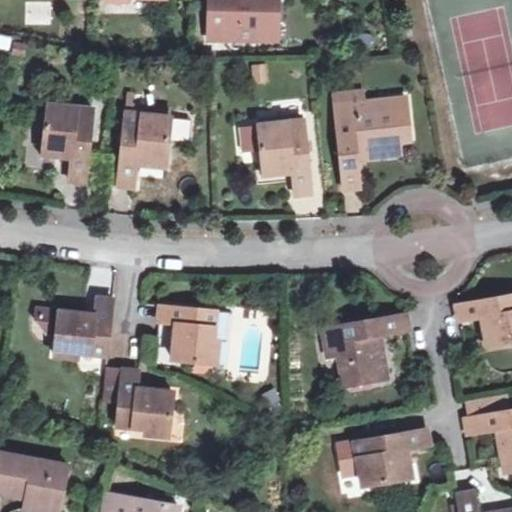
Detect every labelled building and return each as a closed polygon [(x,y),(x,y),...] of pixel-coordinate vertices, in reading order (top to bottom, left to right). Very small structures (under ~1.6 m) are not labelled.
[(208,0),(208,34),(264,35),(264,20),(275,20),(274,0),(208,0)] [(264,20),(264,35),(274,35),(275,20),(264,20)] [(250,63),(253,82),(269,80),(266,61),(250,63)] [(359,184),(356,156),(356,149),(372,147),(373,154),(390,153),(389,139),(403,138),(410,137),(407,114),(400,115),(398,108),(388,109),(387,100),(367,102),(367,95),(335,99),(336,105),(345,185),(359,184)] [(387,100),(388,109),(398,108),(400,115),(407,114),(404,99),(387,100)] [(288,107),(288,118),(305,116),(303,104),(288,107)] [(45,106),(42,142),(55,143),(54,155),(69,157),(68,178),(84,180),(90,109),(45,106)] [(149,151),(165,151),(166,139),(167,115),(121,112),(116,183),(133,184),(133,160),(148,162),(149,151)] [(189,117),(167,115),(166,139),(188,140),(189,117)] [(259,120),(263,156),(278,156),(280,169),(294,168),(297,188),(313,187),(305,116),(288,118),(259,120)] [(389,139),(390,153),(405,151),(403,138),(389,139)] [(55,143),(42,142),(41,154),(54,155),(55,143)] [(356,149),(356,156),(373,154),(372,147),(356,149)] [(164,163),(165,151),(149,151),(148,162),(164,163)] [(265,169),(280,169),(278,156),(263,156),(265,169)] [(469,317),(472,331),(485,329),(488,343),(511,338),(511,291),(445,304),(448,321),(469,317)] [(106,357),(112,302),(96,300),(94,323),(83,322),(83,319),(36,315),(35,327),(47,338),(56,339),(54,359),(78,362),(80,354),(106,357)] [(173,358),(191,359),(214,360),(216,338),(212,338),(213,308),(160,303),(159,323),(180,325),(179,332),(175,332),(173,358)] [(361,335),(366,334),(397,330),(394,313),(313,327),(318,354),(326,354),(332,386),(364,380),(362,366),(371,364),(368,346),(363,347),(361,335)] [(485,329),(472,331),(474,345),(488,343),(485,329)] [(214,360),(191,359),(191,367),(214,367),(214,360)] [(374,378),(371,364),(362,366),(364,380),(374,378)] [(138,372),(105,368),(102,397),(118,399),(115,422),(143,426),(144,430),(168,433),(171,390),(146,388),(145,392),(136,391),(138,372)] [(459,400),(461,415),(503,409),(500,392),(459,400)] [(461,433),(488,428),(496,427),(498,438),(490,439),(494,457),(504,456),(506,469),(511,467),(511,407),(503,409),(461,415),(458,415),(461,433)] [(496,427),(488,428),(490,439),(498,438),(496,427)] [(356,486),(391,480),(389,466),(401,464),(398,449),(419,444),(416,428),(348,442),(356,486)] [(0,494),(26,500),(27,496),(61,502),(68,466),(0,452),(0,494)] [(504,456),(494,457),(496,470),(506,469),(504,456)] [(389,466),(391,480),(403,478),(401,464),(389,466)] [(449,496),(452,511),(511,511),(511,508),(486,511),(468,511),(464,493),(449,496)] [(109,511),(112,496),(105,494),(102,511),(109,511)] [(33,511),(59,511),(61,502),(27,496),(26,500),(25,510),(33,511)] [(178,511),(180,507),(112,496),(109,511),(178,511)]
